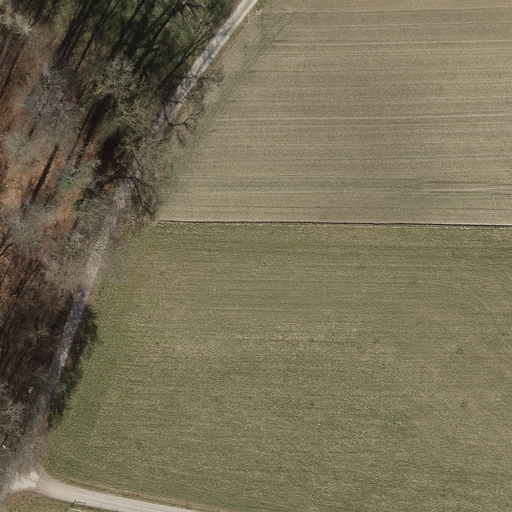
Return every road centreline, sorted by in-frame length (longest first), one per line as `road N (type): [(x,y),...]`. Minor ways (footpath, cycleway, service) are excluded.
road 1 (track): [(8,474),(145,153),(251,0)]
road 2 (track): [(153,511),(8,474)]
